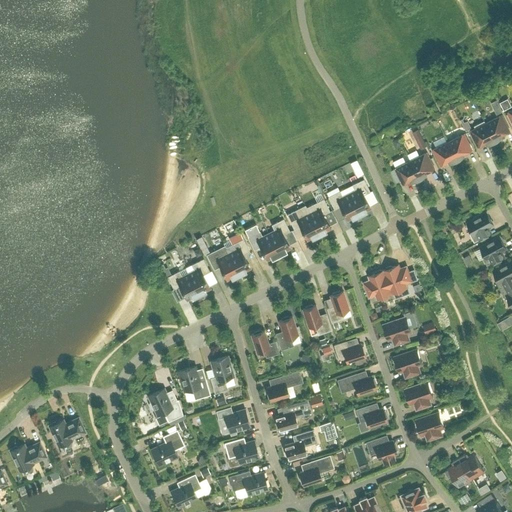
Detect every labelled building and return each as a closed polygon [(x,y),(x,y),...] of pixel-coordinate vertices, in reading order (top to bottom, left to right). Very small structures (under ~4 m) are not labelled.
[(494,108),(497,113),(503,110),(500,105),(494,108)] [(495,139),(502,135),(502,134),(510,130),(502,114),(486,122),(495,139)] [(472,127),(468,120),(463,123),(467,130),(472,127)] [(486,122),(470,130),(478,146),(487,142),(487,143),(495,139),(486,122)] [(457,158),(465,154),(464,153),(472,149),(464,133),(449,141),(457,158)] [(422,136),(417,139),(422,148),(427,145),(422,136)] [(449,161),(449,162),(457,158),(449,141),(433,149),(441,165),(449,161)] [(420,177),(427,173),(427,172),(435,168),(427,152),(411,160),(420,177)] [(350,162),(357,176),(363,173),(356,158),(350,162)] [(411,160),(395,167),(396,169),(401,179),(403,184),(411,179),(412,180),(420,177),(411,160)] [(396,169),(392,171),(397,181),(401,179),(396,169)] [(359,213),(365,210),(365,209),(370,207),(363,194),(369,190),(363,178),(352,184),(355,189),(349,192),(359,213)] [(349,192),(342,195),(340,190),(328,196),(334,208),(341,205),(347,218),(352,216),(359,213),(349,192)] [(319,233),(325,230),(325,229),(330,227),(323,213),(329,210),(323,198),(312,204),(315,209),(308,212),(319,233)] [(308,212),(302,215),(299,210),(288,216),(294,228),(301,225),(307,238),(312,236),(319,233),(308,212)] [(488,226),(493,223),(487,211),(481,215),(480,213),(475,216),(475,218),(468,222),(473,233),(472,234),(475,240),(491,231),(488,226)] [(283,218),(272,224),(275,229),(268,232),(279,253),(285,250),(285,249),(289,247),(283,233),(289,230),(283,218)] [(262,235),(259,230),(248,236),(254,248),(261,244),(267,258),(272,256),(279,253),(268,232),(262,235)] [(501,250),(506,247),(503,241),(505,240),(502,236),(501,237),(500,235),(481,246),(486,257),(485,258),(488,264),(504,256),(501,250)] [(235,249),(228,252),(239,273),(245,270),(245,269),(249,267),(243,253),(249,250),(243,238),(232,244),(235,249)] [(256,249),(250,251),(253,263),(259,262),(256,249)] [(222,255),(219,250),(208,255),(214,268),(220,264),(227,278),(232,276),(239,273),(228,252),(222,255)] [(466,263),(472,260),(469,254),(463,257),(466,263)] [(199,293),(205,290),(205,289),(209,287),(203,273),(209,270),(203,258),(192,264),(194,269),(188,272),(199,293)] [(511,260),(494,270),(500,281),(498,282),(501,289),(511,283),(511,260)] [(391,265),(386,266),(385,269),(384,269),(393,292),(407,286),(406,282),(412,279),(407,265),(400,268),(399,263),(393,266),(391,265)] [(375,272),(369,275),(371,279),(364,281),(370,295),(376,293),(378,297),(393,292),(384,269),(383,270),(381,269),(376,270),(375,272)] [(182,275),(179,270),(168,275),(174,288),(180,284),(187,298),(192,296),(199,293),(188,272),(182,275)] [(511,283),(501,289),(505,296),(507,295),(511,303),(511,283)] [(330,294),(334,307),(327,310),(331,321),(344,317),(342,310),(349,308),(343,290),(340,291),(339,289),(332,292),(333,293),(330,294)] [(318,333),(331,329),(327,314),(320,317),(316,304),(312,305),(312,303),(305,306),(305,307),(302,308),(308,326),(315,324),(318,333)] [(298,333),(292,315),(289,316),(289,315),(281,317),(282,319),(279,320),(283,333),(277,335),(281,348),(293,344),(291,336),(298,333)] [(407,315),(384,323),(385,326),(383,328),(385,332),(387,333),(389,338),(393,337),(395,344),(410,339),(407,332),(412,331),(407,315)] [(509,325),(506,318),(499,322),(502,329),(509,325)] [(437,330),(434,321),(424,324),(427,333),(437,330)] [(266,356),(279,352),(275,340),(268,342),(264,329),(261,330),(261,329),(253,331),(254,333),(251,334),(257,352),(264,349),(266,356)] [(338,356),(345,354),(347,361),(365,355),(364,352),(365,352),(363,345),(362,345),(361,342),(348,347),(345,340),(334,344),(338,356)] [(329,344),(322,346),(324,353),(331,351),(329,344)] [(417,348),(395,355),(395,358),(394,360),(396,364),(398,365),(400,371),(404,369),(406,376),(421,371),(418,364),(423,363),(417,348)] [(227,355),(212,359),(216,375),(210,377),(215,392),(228,388),(225,378),(233,375),(227,355)] [(199,381),(194,365),(179,370),(183,383),(182,384),(184,390),(187,400),(194,398),(210,393),(206,378),(199,381)] [(303,381),(299,370),(278,376),(280,382),(267,386),(268,389),(266,390),(268,397),(270,397),(271,400),(289,394),(286,386),(303,381)] [(337,379),(341,391),(355,386),(358,394),(376,388),(375,385),(376,384),(374,377),(372,377),(371,374),(358,379),(356,372),(337,379)] [(429,397),(433,395),(428,380),(405,388),(406,390),(405,392),(407,397),(409,398),(411,403),(415,401),(417,408),(431,403),(429,397)] [(155,415),(159,425),(183,413),(178,398),(170,402),(163,388),(148,394),(151,401),(150,401),(149,403),(151,408),(153,408),(155,408),(157,414),(155,415)] [(310,394),(314,405),(326,400),(322,390),(310,394)] [(297,423),(295,416),(295,415),(311,410),(308,399),(300,401),(287,405),(288,411),(275,415),(276,418),(275,419),(277,426),(278,426),(279,429),(297,423)] [(387,416),(385,409),(383,410),(382,407),(369,411),(367,404),(356,408),(360,421),(366,418),(369,426),(387,420),(386,417),(387,416)] [(250,424),(245,409),(233,413),(230,405),(216,410),(218,417),(225,415),(229,430),(250,424)] [(428,439),(442,434),(440,428),(444,426),(439,411),(416,418),(417,421),(416,423),(418,427),(420,428),(422,434),(426,432),(428,439)] [(63,448),(72,444),(70,439),(72,438),(72,437),(85,431),(78,416),(65,423),(63,418),(56,422),(55,420),(49,424),(54,435),(58,444),(61,443),(63,448)] [(183,419),(178,421),(181,429),(186,426),(183,419)] [(320,430),(324,429),(326,439),(337,436),(333,420),(319,424),(320,430)] [(166,442),(152,449),(158,464),(172,457),(172,459),(178,456),(175,448),(184,444),(177,428),(163,435),(166,442)] [(316,441),(313,428),(296,433),(298,440),(284,444),(285,447),(284,448),(286,455),(287,454),(288,457),(306,452),(304,445),(316,441)] [(259,455),(254,440),(247,442),(245,441),(244,436),(224,442),(229,456),(227,457),(229,464),(231,466),(239,463),(238,461),(259,455)] [(379,458),(382,457),(384,462),(395,458),(393,454),(397,452),(396,449),(397,449),(395,442),(393,442),(392,439),(379,444),(377,437),(366,441),(370,453),(377,451),(379,458)] [(24,472),(33,468),(31,464),(33,462),(33,461),(46,455),(39,441),(26,447),(24,443),(17,446),(16,445),(10,448),(19,469),(22,468),(24,472)] [(368,448),(361,449),(363,462),(370,461),(368,448)] [(342,450),(335,452),(338,459),(344,457),(342,450)] [(472,478),(484,470),(474,453),(467,457),(465,453),(459,456),(472,478)] [(319,471),(333,467),(329,454),(310,460),(312,467),(299,471),(300,474),(299,475),(301,482),(303,481),(304,485),(322,479),(319,471)] [(459,485),(472,478),(459,456),(453,460),(456,464),(449,468),(445,471),(449,476),(452,474),(459,485)] [(229,475),(233,488),(234,488),(236,495),(240,497),(248,495),(248,493),(268,487),(264,472),(251,475),(249,469),(229,475)] [(178,488),(171,491),(178,506),(197,497),(194,490),(201,486),(195,472),(177,481),(179,486),(178,488)] [(227,483),(225,476),(219,478),(221,485),(227,483)] [(24,489),(31,486),(28,479),(21,482),(24,489)] [(399,497),(404,507),(407,506),(410,511),(411,511),(427,505),(424,499),(428,498),(425,491),(422,493),(419,487),(402,494),(403,496),(399,497)] [(459,497),(463,504),(471,499),(467,492),(459,497)] [(484,505),(476,510),(477,511),(501,511),(507,509),(506,508),(503,510),(495,498),(495,499),(491,493),(478,501),(480,500),(484,505)] [(355,504),(358,511),(380,511),(373,496),(367,499),(366,495),(359,498),(361,501),(355,504)]
